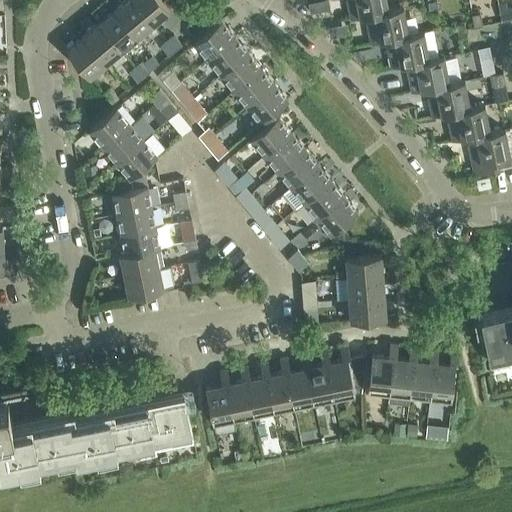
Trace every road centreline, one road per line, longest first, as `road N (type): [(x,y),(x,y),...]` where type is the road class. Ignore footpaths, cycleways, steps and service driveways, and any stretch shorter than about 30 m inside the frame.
road 1 (residential): [(45,309),(72,341),(270,311),(280,277),(203,176)]
road 2 (residential): [(511,212),(478,215),(447,198),(383,108),(269,0)]
road 3 (residential): [(45,309),(73,272),(37,62),(44,17),(62,0)]
